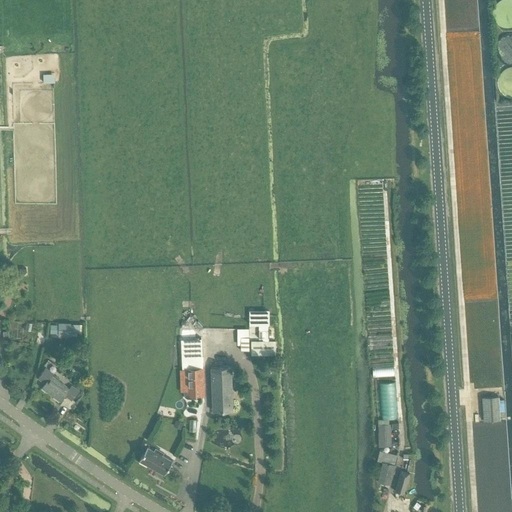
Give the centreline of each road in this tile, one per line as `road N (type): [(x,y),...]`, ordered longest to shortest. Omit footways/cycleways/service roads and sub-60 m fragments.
road 1 (unclassified): [(459,511),(423,0)]
road 2 (tertiary): [(162,511),(0,401)]
